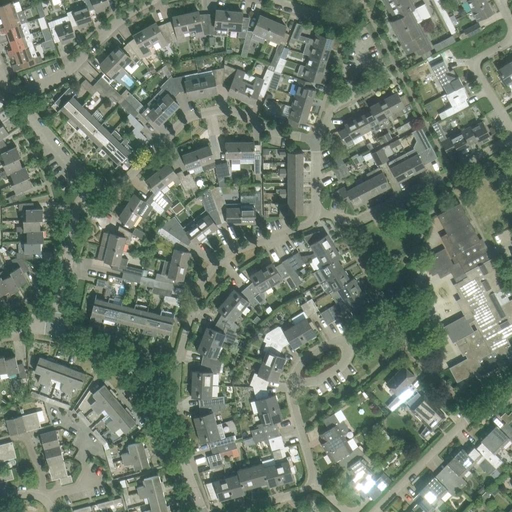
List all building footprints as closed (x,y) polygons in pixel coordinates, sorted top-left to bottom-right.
[(84,0),(87,5),(89,11),(95,9),(96,12),(105,9),(104,6),(109,4),(107,0),(84,0)] [(418,21),(429,16),(423,5),(426,3),(416,8),(411,0),(383,0),(393,20),(390,22),(407,54),(416,49),(419,55),(428,51),(432,49),(418,21)] [(467,1),(472,11),(488,2),(486,0),(461,0),(463,3),(467,1)] [(17,12),(13,1),(0,5),(0,13),(2,18),(24,11),(23,10),(17,12)] [(488,2),(472,11),(477,21),(493,13),(488,2)] [(68,15),(70,21),(72,27),(78,25),(79,28),(88,25),(87,22),(92,20),(89,11),(87,5),(73,10),(67,12),(68,15)] [(216,14),(208,14),(210,34),(227,35),(227,29),(229,11),(217,9),(216,14)] [(0,26),(0,31),(21,24),(21,23),(26,21),(28,21),(24,11),(2,18),(3,23),(2,26),(0,26)] [(199,11),(185,14),(189,31),(196,29),(197,37),(210,34),(208,14),(199,14),(199,11)] [(229,11),(227,29),(239,30),(238,36),(246,37),(247,30),(248,27),(250,18),(242,17),(243,12),(229,11)] [(166,23),(173,41),(173,42),(184,39),(183,32),(189,31),(185,14),(173,16),(174,20),(166,23)] [(68,15),(48,22),(50,28),(56,26),(70,21),(68,15)] [(247,30),(246,37),(241,55),(247,56),(252,37),(264,42),(266,37),(273,20),(260,15),(253,32),(247,30)] [(273,20),(266,37),(279,42),(270,64),(276,67),(284,47),(289,34),(284,32),(286,26),(273,20)] [(21,24),(0,31),(1,35),(5,34),(8,36),(10,41),(25,35),(30,34),(26,21),(21,23),(21,24)] [(50,28),(52,33),(55,43),(61,41),(62,44),(71,41),(70,38),(75,36),(72,27),(70,21),(56,26),(50,28)] [(156,22),(144,29),(153,44),(156,49),(161,47),(162,47),(173,41),(166,23),(158,26),(156,22)] [(479,23),(464,30),(467,37),(482,29),(479,23)] [(295,26),(291,37),(296,39),(298,40),(302,29),(295,26)] [(135,38),(128,43),(140,60),(140,59),(150,53),(147,47),(153,44),(144,29),(133,35),(135,38)] [(313,44),(330,50),(333,38),(322,35),(323,32),(317,30),(314,39),(310,38),(308,42),(313,44)] [(6,50),(8,54),(34,45),(32,40),(34,39),(32,33),(30,34),(25,35),(10,41),(11,45),(10,49),(6,50)] [(454,34),(434,45),(438,52),(457,42),(454,34)] [(118,46),(109,56),(122,68),(127,63),(132,68),(135,65),(140,60),(128,43),(122,49),(118,46)] [(313,44),(309,55),(326,61),(330,50),(313,44)] [(34,45),(8,54),(9,58),(13,57),(16,58),(18,64),(24,61),(26,67),(43,61),(41,55),(37,56),(34,45)] [(284,47),(280,58),(285,60),(289,49),(284,47)] [(309,55),(306,66),(323,72),(326,61),(309,55)] [(122,68),(109,56),(100,65),(106,70),(103,72),(109,77),(111,75),(113,78),(122,68)] [(285,60),(280,58),(275,70),(280,72),(285,60)] [(446,94),(462,86),(463,85),(459,77),(457,77),(453,69),(450,71),(444,60),(432,66),(442,86),(443,85),(447,93),(446,94)] [(511,66),(510,62),(498,69),(502,76),(500,78),(505,86),(508,84),(511,89),(511,88),(511,66)] [(224,68),(223,77),(233,82),(229,93),(241,98),(247,84),(241,81),(244,72),(224,64),(224,68)] [(247,84),(241,98),(254,103),(258,92),(265,95),(268,86),(269,83),(276,67),(270,64),(269,64),(262,80),(256,78),(253,86),(247,84)] [(162,98),(157,103),(169,115),(179,105),(170,96),(172,93),(175,96),(180,92),(173,78),(166,65),(162,67),(168,79),(160,87),(162,89),(157,94),(162,98)] [(323,72),(306,66),(303,77),(320,82),(323,72)] [(198,73),(199,79),(203,95),(217,92),(215,85),(223,83),(223,77),(224,68),(212,70),(212,71),(198,73)] [(185,76),(173,78),(180,92),(188,90),(189,98),(203,95),(199,79),(186,81),(185,76)] [(101,77),(97,81),(107,91),(111,95),(110,96),(115,101),(117,99),(120,101),(119,102),(121,104),(125,100),(111,86),(102,77),(101,77)] [(298,85),(295,96),(312,101),(316,89),(310,88),(312,82),(298,78),(296,85),(298,85)] [(93,86),(86,79),(81,84),(92,95),(97,90),(93,86)] [(117,80),(111,86),(125,100),(131,94),(117,80)] [(462,86),(446,94),(453,106),(445,111),(448,116),(461,110),(458,104),(468,99),(462,86)] [(107,91),(102,95),(103,96),(106,100),(110,96),(111,95),(107,91)] [(57,111),(60,108),(70,117),(67,120),(67,121),(83,105),(73,95),(75,92),(57,111)] [(397,92),(388,97),(398,117),(404,114),(401,109),(405,106),(397,92)] [(131,94),(125,100),(139,113),(136,110),(142,104),(131,94)] [(295,96),(291,107),(309,112),(312,101),(295,96)] [(381,97),(377,99),(386,116),(390,114),(393,119),(395,118),(398,117),(388,97),(383,100),(381,97)] [(370,108),(380,128),(381,128),(379,124),(377,121),(386,116),(377,99),(374,101),(375,104),(370,107),(370,108)] [(125,100),(121,104),(130,113),(144,127),(135,117),(139,113),(125,100)] [(143,108),(153,118),(160,125),(169,115),(157,103),(152,109),(147,104),(143,108)] [(83,105),(67,121),(77,130),(93,114),(83,105)] [(282,115),(285,116),(283,124),(298,128),(300,121),(305,123),(309,112),(291,107),(285,105),(282,115)] [(370,108),(361,112),(369,129),(370,129),(371,131),(375,129),(376,130),(380,128),(370,108)] [(361,112),(352,117),(363,139),(364,139),(361,133),(369,129),(361,112)] [(144,127),(130,113),(125,118),(135,127),(147,138),(140,131),(144,127)] [(93,114),(77,130),(86,139),(102,123),(93,114)] [(341,131),(346,140),(349,147),(354,144),(363,139),(352,117),(343,122),(347,128),(341,131)] [(411,120),(402,125),(405,130),(414,126),(411,120)] [(432,125),(435,130),(441,127),(438,121),(432,125)] [(471,126),(462,131),(471,149),(472,149),(469,145),(475,142),(475,140),(477,139),(480,145),(492,138),(483,121),(472,127),(471,126)] [(102,123),(86,139),(87,140),(90,136),(99,145),(96,149),(112,132),(102,123)] [(3,124),(0,126),(0,139),(9,133),(3,124)] [(402,125),(396,128),(399,134),(405,130),(402,125)] [(135,127),(130,132),(142,143),(147,138),(135,127)] [(112,132),(96,149),(106,158),(124,139),(114,130),(112,133),(112,132)] [(456,134),(450,137),(441,141),(449,156),(455,152),(454,151),(457,150),(460,155),(471,149),(462,131),(461,131),(462,132),(457,135),(456,134)] [(390,132),(384,135),(387,140),(392,138),(390,132)] [(405,153),(408,159),(417,176),(423,173),(421,170),(426,168),(424,165),(437,157),(425,134),(416,138),(418,141),(414,147),(415,148),(410,151),(405,153)] [(124,139),(106,158),(109,155),(118,164),(115,167),(115,168),(125,158),(130,163),(130,164),(139,155),(139,154),(138,155),(133,150),(134,149),(133,149),(130,152),(125,147),(128,144),(127,143),(129,141),(125,138),(124,139)] [(390,144),(392,148),(401,143),(399,139),(390,144)] [(226,142),(226,152),(226,158),(232,158),(232,163),(240,163),(240,158),(240,142),(226,142)] [(254,142),(240,142),(240,158),(254,158),(254,173),(261,172),(260,147),(254,147),(254,142)] [(209,145),(196,150),(201,165),(214,160),(209,145)] [(3,163),(3,164),(21,156),(16,146),(1,153),(6,162),(3,163)] [(382,147),(376,151),(382,163),(389,159),(382,147)] [(188,169),(193,168),(195,174),(203,171),(201,165),(196,150),(183,155),(188,169)] [(376,151),(371,153),(377,166),(382,163),(376,151)] [(280,152),(280,157),(288,157),(288,162),(303,162),(303,152),(280,152)] [(401,155),(396,158),(407,178),(407,177),(409,180),(417,176),(408,159),(405,153),(401,155)] [(353,159),(356,164),(365,160),(362,154),(353,159)] [(21,156),(3,164),(6,170),(0,172),(0,174),(1,177),(4,176),(25,166),(22,167),(18,158),(21,156)] [(396,158),(389,162),(388,164),(398,182),(407,178),(396,158)] [(227,162),(221,163),(225,184),(226,184),(224,176),(230,175),(227,162)] [(280,168),(280,173),(303,173),(303,162),(288,162),(288,168),(280,168)] [(168,163),(156,172),(166,184),(172,179),(177,184),(181,181),(185,190),(190,188),(184,176),(180,179),(177,176),(178,175),(168,163)] [(221,163),(215,164),(220,186),(225,184),(221,163)] [(333,169),(336,175),(347,169),(344,163),(333,169)] [(25,166),(4,176),(6,180),(12,177),(14,183),(12,184),(27,177),(30,176),(25,166)] [(379,167),(370,172),(382,194),(388,191),(386,188),(390,186),(381,168),(379,167)] [(347,169),(336,175),(339,180),(350,174),(347,169)] [(173,203),(160,189),(166,184),(156,172),(146,180),(155,192),(150,197),(154,200),(165,210),(166,211),(173,203)] [(369,179),(364,182),(371,196),(377,193),(379,196),(382,194),(370,172),(366,174),(369,179)] [(190,173),(184,176),(190,188),(197,185),(192,175),(190,173)] [(303,173),(280,173),(280,176),(288,177),(288,183),(303,183),(303,173)] [(27,177),(12,184),(17,194),(32,187),(27,177)] [(355,186),(363,204),(368,201),(367,198),(371,196),(364,182),(355,186)] [(280,189),(280,193),(303,193),(303,183),(288,183),(288,189),(280,189)] [(209,187),(209,188),(217,211),(227,208),(227,223),(241,223),(241,207),(242,207),(241,203),(227,203),(223,194),(221,194),(218,186),(209,187)] [(355,186),(347,191),(346,188),(340,192),(345,201),(347,200),(347,202),(349,201),(354,209),(363,204),(355,186)] [(203,201),(208,214),(217,211),(209,188),(202,193),(205,200),(203,201)] [(241,207),(241,223),(255,223),(255,216),(261,216),(261,191),(255,191),(255,202),(241,202),(241,203),(242,207),(241,207)] [(303,193),(280,193),(280,197),(288,197),(288,203),(303,203),(303,193)] [(154,200),(150,197),(146,202),(134,194),(126,206),(139,215),(140,213),(145,217),(151,207),(161,214),(165,210),(154,200)] [(460,202),(437,214),(447,233),(441,236),(455,263),(459,261),(465,272),(493,257),(482,238),(480,239),(460,202)] [(288,203),(288,210),(280,210),(280,214),(303,214),(303,203),(288,203)] [(139,215),(126,206),(119,217),(132,226),(139,215)] [(175,206),(172,209),(176,215),(180,212),(175,206)] [(26,209),(27,220),(40,220),(43,220),(42,208),(26,209)] [(208,214),(197,223),(207,235),(218,227),(212,219),(208,214)] [(17,228),(17,231),(40,230),(40,220),(27,220),(24,220),(24,227),(17,228)] [(197,223),(186,231),(196,244),(207,235),(197,223)] [(160,225),(159,228),(160,228),(180,241),(184,235),(172,227),(169,231),(160,225)] [(104,232),(101,246),(122,251),(124,243),(129,244),(132,233),(119,226),(116,235),(104,232)] [(135,227),(132,233),(144,239),(147,234),(135,227)] [(159,228),(157,232),(177,245),(180,241),(160,228),(159,228)] [(40,230),(17,231),(20,231),(20,235),(25,235),(25,241),(20,242),(19,242),(24,242),(41,241),(44,241),(43,230),(40,230)] [(303,236),(309,246),(311,245),(315,252),(311,254),(313,258),(317,255),(334,245),(327,234),(323,237),(320,231),(303,236)] [(19,253),(17,253),(17,258),(23,259),(25,259),(25,253),(31,253),(41,252),(41,241),(24,242),(19,242),(19,245),(19,253)] [(334,245),(317,255),(324,266),(337,259),(341,256),(334,245)] [(122,251),(101,246),(97,259),(113,263),(112,269),(123,272),(142,277),(142,276),(144,270),(130,267),(127,266),(128,259),(121,257),(122,251)] [(511,298),(501,305),(494,292),(503,287),(496,274),(501,271),(493,257),(465,272),(459,261),(455,263),(453,264),(445,247),(424,259),(432,275),(438,272),(440,278),(451,272),(457,282),(453,284),(461,298),(456,300),(466,318),(453,325),(453,326),(455,325),(457,328),(451,332),(456,341),(472,332),(491,370),(499,366),(496,361),(511,352),(511,346),(507,338),(511,335),(511,298)] [(174,249),(171,262),(186,266),(190,252),(174,249)] [(299,252),(293,255),(300,266),(305,263),(299,252)] [(293,255),(288,258),(294,269),(300,266),(293,255)] [(283,264),(296,286),(302,282),(294,269),(288,258),(282,262),(283,264)] [(337,259),(324,266),(320,269),(326,279),(343,269),(337,259)] [(263,268),(261,269),(271,286),(282,279),(284,278),(291,289),(296,286),(283,264),(279,267),(276,269),(272,262),(271,260),(263,264),(263,268)] [(157,273),(155,279),(155,280),(169,283),(170,276),(183,279),(186,266),(171,262),(164,261),(163,267),(162,274),(157,273)] [(10,271),(11,274),(19,289),(20,288),(18,286),(28,280),(23,272),(20,266),(10,271)] [(254,282),(246,288),(259,303),(259,302),(261,305),(265,301),(265,289),(271,286),(261,269),(256,272),(250,275),(254,282)] [(343,269),(326,279),(333,290),(350,280),(343,269)] [(3,271),(0,271),(0,274),(8,291),(10,294),(19,289),(11,274),(6,277),(3,271)] [(123,272),(122,278),(128,280),(128,279),(141,282),(142,277),(123,272)] [(0,295),(8,291),(0,274),(0,295)] [(109,275),(108,281),(107,281),(113,283),(113,282),(126,285),(128,280),(122,278),(109,275)] [(142,276),(142,277),(141,282),(153,285),(167,289),(169,283),(155,280),(155,279),(142,276)] [(350,280),(333,290),(333,291),(337,288),(344,299),(361,289),(354,278),(350,280)] [(108,281),(98,279),(96,285),(111,289),(113,283),(107,281),(108,281)] [(167,289),(153,285),(152,292),(165,295),(171,297),(173,290),(167,289)] [(234,289),(226,299),(241,312),(249,302),(255,306),(259,303),(246,288),(240,294),(234,289)] [(361,289),(344,299),(350,310),(355,307),(357,310),(362,307),(360,304),(367,300),(361,289)] [(97,294),(96,294),(90,319),(103,322),(110,297),(105,296),(104,300),(96,298),(97,294)] [(165,295),(163,302),(179,305),(181,299),(171,297),(165,295)] [(110,297),(103,322),(116,325),(117,321),(122,304),(114,302),(114,298),(110,297)] [(311,298),(306,302),(313,313),(318,310),(311,298)] [(223,313),(218,321),(235,331),(236,331),(240,327),(233,322),(241,312),(226,299),(217,309),(223,313)] [(306,302),(300,305),(307,317),(313,313),(306,302)] [(122,304),(117,321),(130,324),(134,307),(122,304)] [(134,307),(130,324),(143,328),(147,310),(148,307),(135,304),(134,307)] [(332,306),(326,310),(333,321),(338,317),(332,306)] [(147,310),(143,328),(142,332),(155,335),(156,331),(161,313),(147,310)] [(161,313),(156,331),(169,334),(168,338),(169,338),(175,313),(161,310),(161,313)] [(320,313),(322,316),(327,324),(333,321),(326,310),(320,313)] [(257,316),(253,322),(257,325),(262,320),(257,316)] [(305,317),(294,324),(305,341),(316,335),(312,328),(315,326),(312,321),(309,323),(305,317)] [(207,326),(202,338),(221,346),(224,339),(234,344),(238,333),(236,331),(235,331),(218,321),(213,329),(207,326)] [(273,338),(283,347),(290,342),(294,348),(305,341),(294,324),(284,330),(282,326),(278,325),(267,333),(273,338)] [(472,332),(456,341),(455,341),(463,355),(465,354),(467,358),(449,367),(457,382),(482,368),(485,374),(491,370),(472,332)] [(204,353),(202,363),(221,367),(222,361),(216,358),(221,346),(202,338),(197,351),(204,353)] [(267,351),(263,362),(281,370),(286,358),(279,355),(283,347),(273,338),(271,341),(267,340),(264,349),(267,351)] [(19,372),(19,371),(15,356),(5,358),(8,371),(7,371),(8,374),(19,372)] [(40,357),(36,366),(35,371),(41,373),(38,382),(43,383),(51,361),(40,357)] [(51,361),(43,383),(48,385),(51,377),(58,379),(63,365),(51,361)] [(254,385),(253,387),(267,387),(270,379),(276,382),(281,370),(263,362),(258,374),(254,372),(250,384),(254,385)] [(192,384),(212,385),(213,373),(220,373),(221,367),(202,363),(200,371),(193,371),(192,384)] [(63,365),(58,379),(64,382),(61,390),(66,392),(74,369),(63,365)] [(387,383),(394,390),(398,395),(394,399),(400,404),(402,402),(414,392),(408,386),(416,377),(404,366),(387,383)] [(74,369),(66,392),(71,394),(74,385),(81,388),(86,374),(74,369)] [(212,385),(192,384),(192,397),(199,397),(200,407),(219,404),(225,403),(224,396),(212,398),(212,385)] [(91,405),(94,410),(114,392),(111,389),(109,390),(104,385),(93,395),(97,400),(91,405)] [(267,387),(253,387),(257,400),(256,400),(260,412),(279,407),(275,394),(269,396),(267,387)] [(114,392),(94,410),(98,414),(105,408),(109,413),(120,403),(116,398),(118,396),(114,392)] [(40,393),(38,398),(49,402),(51,397),(40,393)] [(424,394),(417,402),(410,409),(416,415),(417,414),(419,417),(422,420),(421,421),(432,431),(440,423),(440,422),(446,417),(439,410),(433,403),(424,394)] [(85,396),(75,411),(82,420),(86,417),(80,410),(89,399),(85,396)] [(51,397),(49,402),(61,407),(63,402),(51,397)] [(120,403),(109,413),(113,418),(106,424),(110,428),(130,411),(127,407),(125,409),(120,403)] [(194,417),(198,430),(217,425),(214,412),(220,411),(219,404),(200,407),(201,415),(194,417)] [(251,430),(252,436),(253,437),(265,433),(264,428),(276,425),(275,422),(282,419),(279,407),(260,412),(262,422),(257,424),(258,428),(251,430)] [(37,411),(22,415),(26,431),(41,427),(37,411)] [(130,411),(110,428),(114,432),(120,427),(125,432),(136,422),(131,416),(133,415),(130,411)] [(321,444),(327,453),(347,442),(343,435),(346,434),(348,427),(344,420),(340,422),(334,413),(323,420),(329,429),(323,432),(328,440),(321,444)] [(6,420),(8,425),(10,435),(26,431),(22,415),(6,420)] [(86,417),(82,420),(88,426),(91,423),(86,417)] [(494,422),(486,430),(503,447),(511,439),(511,440),(511,427),(506,422),(507,424),(501,430),(494,422)] [(373,427),(382,436),(386,432),(377,423),(373,427)] [(217,425),(198,430),(201,442),(209,440),(211,449),(235,442),(233,435),(221,438),(220,437),(217,425)] [(96,429),(93,432),(98,438),(102,435),(96,429)] [(265,433),(253,437),(254,442),(268,438),(268,439),(280,435),(279,429),(269,432),(265,433)] [(56,430),(40,434),(44,449),(60,445),(56,430)] [(483,443),(477,449),(483,455),(485,457),(496,468),(503,461),(496,454),(499,451),(507,459),(511,455),(503,447),(486,430),(478,438),(483,443)] [(102,435),(98,438),(103,445),(107,442),(102,435)] [(280,435),(268,439),(270,445),(283,441),(281,435),(280,435)] [(12,441),(0,444),(0,457),(1,461),(16,457),(12,441)] [(121,454),(123,459),(146,453),(148,452),(147,448),(145,448),(143,441),(128,445),(130,452),(121,454)] [(283,441),(270,445),(274,458),(281,483),(294,479),(292,472),(295,471),(291,456),(283,458),(280,449),(285,448),(283,441)] [(235,442),(211,449),(213,455),(220,453),(237,448),(235,442)] [(347,442),(327,453),(333,463),(346,455),(353,463),(359,459),(364,453),(358,447),(352,450),(347,442)] [(460,445),(453,452),(469,469),(476,461),(483,455),(472,444),(471,444),(471,445),(465,451),(460,445)] [(60,445),(44,449),(48,465),(64,460),(60,445)] [(146,453),(123,459),(125,465),(133,462),(135,469),(149,465),(147,458),(150,457),(148,452),(146,453)] [(455,472),(449,478),(461,489),(463,491),(467,487),(465,485),(467,482),(462,477),(469,469),(453,452),(444,461),(455,472)] [(213,455),(207,456),(209,463),(222,459),(220,453),(213,455)] [(345,470),(352,478),(349,482),(357,490),(373,473),(365,466),(371,460),(364,453),(359,459),(353,463),(345,470)] [(496,468),(485,457),(478,464),(489,475),(490,474),(496,468)] [(262,461),(262,463),(269,486),(281,483),(274,458),(262,461)] [(222,459),(209,463),(211,469),(223,465),(222,459)] [(64,460),(48,465),(52,480),(60,478),(61,484),(72,481),(71,475),(68,475),(64,460)] [(262,463),(250,466),(256,485),(267,482),(269,486),(262,463)] [(250,466),(238,470),(239,474),(243,489),(256,485),(250,466)] [(496,468),(490,474),(494,477),(499,471),(496,468)] [(11,469),(3,471),(6,480),(14,478),(11,469)] [(373,473),(357,490),(364,497),(375,486),(380,491),(391,480),(383,473),(378,478),(373,473)] [(432,473),(424,481),(441,498),(448,490),(454,496),(461,489),(449,478),(443,484),(432,473)] [(239,474),(227,477),(232,497),(245,493),(243,489),(239,474)] [(137,488),(139,493),(162,487),(164,486),(163,481),(161,482),(159,475),(144,479),(146,485),(137,488)] [(227,477),(224,478),(214,481),(216,487),(212,488),(214,493),(217,492),(220,500),(232,497),(227,477)] [(120,481),(124,497),(129,495),(124,480),(120,481)] [(418,503),(421,506),(427,511),(430,511),(438,505),(436,503),(441,498),(424,481),(416,489),(424,497),(418,503)] [(477,491),(481,495),(487,489),(484,485),(477,491)] [(162,487),(139,493),(140,498),(149,496),(150,503),(165,499),(163,492),(166,491),(164,486),(162,487)] [(129,495),(124,497),(127,508),(133,506),(132,502),(131,503),(129,495)] [(152,509),(144,511),(143,511),(163,511),(168,511),(170,510),(169,505),(167,506),(165,499),(150,503),(152,509)] [(309,500),(305,505),(310,509),(314,504),(309,500)]
